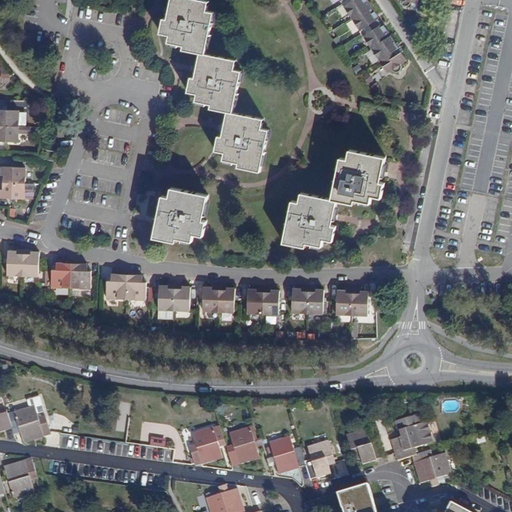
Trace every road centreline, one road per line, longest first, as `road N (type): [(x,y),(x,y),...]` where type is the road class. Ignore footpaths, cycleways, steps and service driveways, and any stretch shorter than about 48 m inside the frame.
road 1 (residential): [(418,273),(147,265),(43,240)]
road 2 (tertiary): [(0,346),(159,383),(332,384)]
road 3 (residential): [(294,499),(274,484),(0,446)]
road 4 (residential): [(498,511),(448,487),(408,498),(400,476),(386,471),(294,499)]
road 5 (residential): [(102,90),(127,74),(131,57),(116,32),(99,28),(70,49),(73,75),(97,89)]
road 6 (residential): [(97,89),(43,240)]
road 7 (residential): [(382,0),(451,105)]
